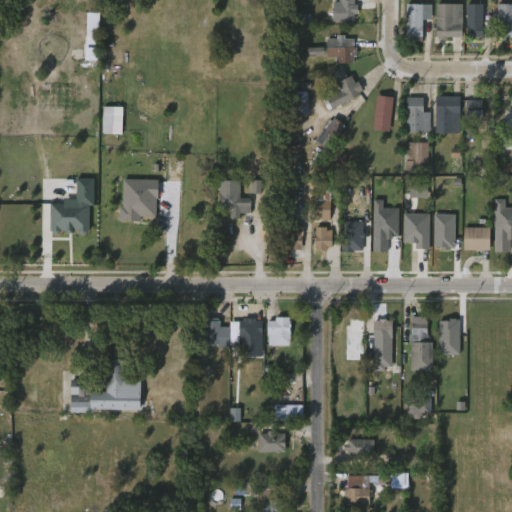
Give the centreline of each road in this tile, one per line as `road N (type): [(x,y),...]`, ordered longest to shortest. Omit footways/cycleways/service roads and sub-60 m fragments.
road 1 (residential): [(0,286),(511,289)]
road 2 (residential): [(324,287),(320,511)]
road 3 (residential): [(394,0),(397,51),(408,68),(511,74)]
